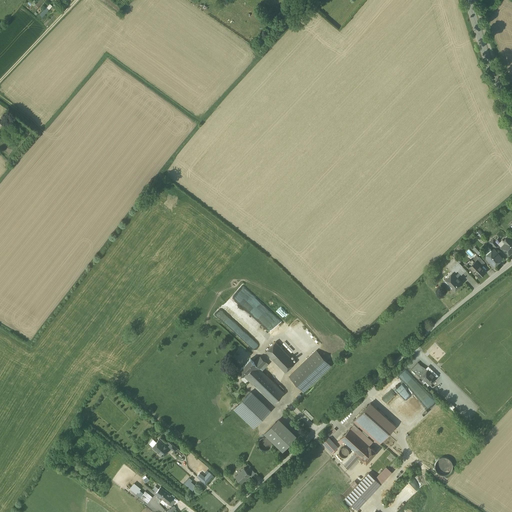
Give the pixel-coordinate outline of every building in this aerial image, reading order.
[(42,17),(52,6),(49,3),(39,15),(42,17)] [(511,241),(507,237),(503,241),(505,243),(501,247),(509,255),(511,251),(511,241)] [(493,239),(490,242),(495,248),(498,245),(493,239)] [(502,258),(494,249),(486,255),(486,257),(490,262),(492,262),(494,265),(502,258)] [(485,262),(479,257),(475,261),(476,261),(481,266),(485,262)] [(454,258),(446,266),(452,272),(453,272),(454,274),(462,266),(454,258)] [(481,266),(476,261),(475,261),(469,268),(472,272),(473,271),(480,277),(486,271),(481,266)] [(452,272),(444,280),(454,291),(462,282),(454,274),(453,272),(452,272)] [(295,361),(275,342),(265,352),(286,371),(295,361)] [(316,351),(289,376),(303,391),(331,366),(316,351)] [(263,353),(254,362),(250,359),(239,371),(250,381),(251,380),(275,403),(284,393),(262,371),(271,361),(263,353)] [(420,364),(418,362),(411,369),(420,378),(422,377),(421,376),(428,370),(420,364)] [(402,368),(369,398),(367,400),(370,403),(396,425),(408,432),(442,403),(404,366),(402,368)] [(436,378),(428,370),(421,376),(422,377),(430,385),(436,378)] [(250,401),(265,416),(271,410),(251,390),(245,397),(250,401)] [(245,397),(240,402),(244,406),(250,401),(245,397)] [(265,416),(250,401),(244,406),(260,421),(265,416)] [(244,406),(240,402),(233,409),(253,428),(260,421),(244,406)] [(370,403),(353,423),(354,424),(358,427),(359,425),(379,443),(396,425),(370,403)] [(273,419),(267,425),(290,447),(296,441),(273,419)] [(358,427),(354,424),(350,428),(365,442),(367,443),(370,439),(358,427)] [(365,442),(350,428),(338,441),(340,443),(340,444),(340,445),(341,444),(344,441),(356,452),(365,442)] [(272,447),(272,444),(272,441),(270,439),(268,438),(265,437),(262,438),(260,439),(259,441),(258,444),(259,447),(260,449),(263,450),(265,451),(268,450),(270,449),(272,447)] [(337,446),(328,437),(323,443),(331,452),(337,446)] [(167,446),(157,438),(152,444),(162,452),(167,446)] [(367,443),(365,442),(356,452),(360,456),(362,457),(361,458),(366,463),(376,451),(370,446),(370,445),(369,445),(373,441),(370,439),(367,443)] [(349,454),(349,452),(349,450),(348,448),(346,447),(344,447),(342,447),(341,448),(339,450),(339,452),(339,454),(341,455),(342,457),(344,457),(346,456),(348,455),(349,454)] [(356,452),(344,465),(348,469),(360,456),(356,452)] [(181,483),(188,475),(175,464),(168,472),(181,483)] [(255,473),(250,467),(246,470),(250,474),(250,475),(251,476),(255,473)] [(244,468),(235,476),(242,483),(250,475),(250,474),(246,470),(244,468)] [(200,472),(197,476),(206,484),(214,475),(209,471),(205,476),(200,472)] [(358,484),(354,488),(345,498),(357,509),(381,484),(375,478),(369,472),(358,484)] [(385,479),(379,474),(375,478),(381,484),(385,479)] [(187,485),(193,490),(196,485),(191,481),(187,485)] [(128,492),(130,489),(148,503),(153,496),(145,491),(143,493),(140,490),(141,488),(134,482),(130,488),(127,485),(124,489),(128,492)] [(161,487),(159,489),(158,488),(156,490),(157,491),(156,493),(163,499),(168,492),(161,487)] [(168,492),(163,499),(169,504),(170,503),(173,499),(174,497),(168,492)]
